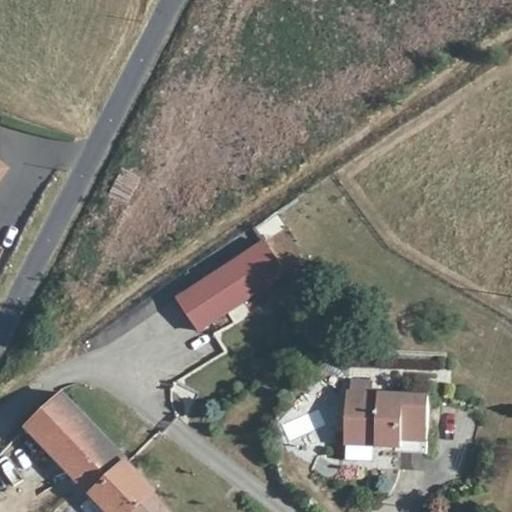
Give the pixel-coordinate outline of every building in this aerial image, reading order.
[(0,177),(8,163),(0,158),(0,177)] [(256,242),(172,301),(193,333),(278,274),(256,242)] [(345,392),(366,392),(365,382),(346,382),(345,392)] [(395,437),(421,437),(421,394),(366,392),(345,392),(341,391),(338,436),(362,437),(369,446),(395,446),(395,437)] [(22,430),(80,494),(115,459),(57,400),(22,430)] [(339,445),(369,446),(362,437),(338,436),(339,445)] [(420,451),(421,437),(395,437),(395,446),(395,451),(420,451)] [(354,460),(380,461),(381,450),(354,449),(354,460)] [(95,511),(154,511),(115,459),(80,494),(95,511)]
